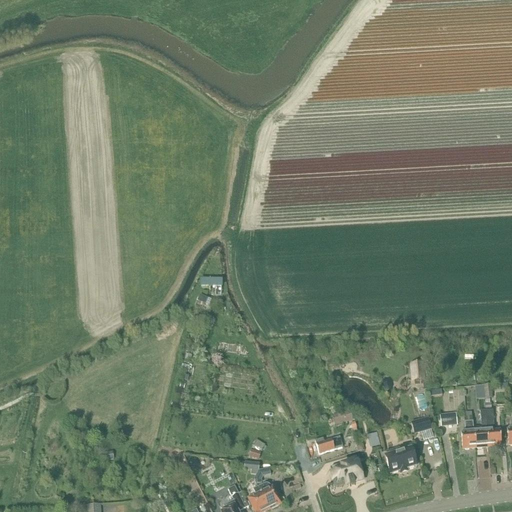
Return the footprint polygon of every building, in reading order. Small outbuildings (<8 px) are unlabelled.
[(206,305),(209,300),(200,296),(198,302),(206,305)] [(411,383),(425,382),(424,363),(410,365),(411,383)] [(392,388),(391,384),(388,380),(384,380),(382,384),(382,389),(386,393),(391,392),(392,388)] [(492,399),(491,386),(483,386),(484,400),(492,399)] [(475,387),(476,396),(483,395),(482,387),(475,387)] [(501,431),(495,431),(494,411),(486,412),(486,417),(489,447),(502,446),(501,431)] [(481,412),(482,432),(474,433),(475,448),(489,447),(486,417),(486,412),(481,412)] [(457,426),(456,414),(439,416),(441,428),(457,426)] [(474,433),(473,423),(473,417),(464,418),(465,434),(461,434),(462,449),(475,448),(474,433)] [(431,430),(428,419),(412,423),(415,435),(431,430)] [(319,455),(342,449),(339,439),(325,443),(324,439),(315,442),(319,455)] [(266,448),(257,442),(254,447),(263,453),(266,448)] [(400,471),(401,474),(408,472),(407,469),(417,466),(412,449),(385,457),(390,474),(400,471)] [(249,457),(259,460),(261,453),(250,450),(249,457)] [(112,453),(102,455),(103,463),(114,462),(112,453)] [(169,470),(164,462),(159,465),(164,473),(169,470)] [(269,469),(259,471),(260,464),(245,462),(244,469),(251,470),(251,474),(258,474),(254,480),(256,485),(262,483),(261,481),(263,478),(271,476),(269,469)] [(358,477),(354,462),(337,467),(337,471),(330,473),(334,487),(341,484),(340,482),(342,481),(343,483),(348,482),(348,479),(358,477)] [(174,478),(185,472),(181,464),(170,470),(174,478)] [(238,511),(249,507),(242,492),(239,494),(235,486),(228,490),(233,500),(228,503),(229,506),(226,507),(228,510),(223,511),(238,511)] [(262,486),(257,488),(268,510),(279,504),(272,489),(265,493),(262,486)] [(162,493),(160,488),(151,493),(153,497),(162,493)] [(263,511),(268,510),(257,488),(253,490),(256,497),(250,500),(255,511),(263,511)]
